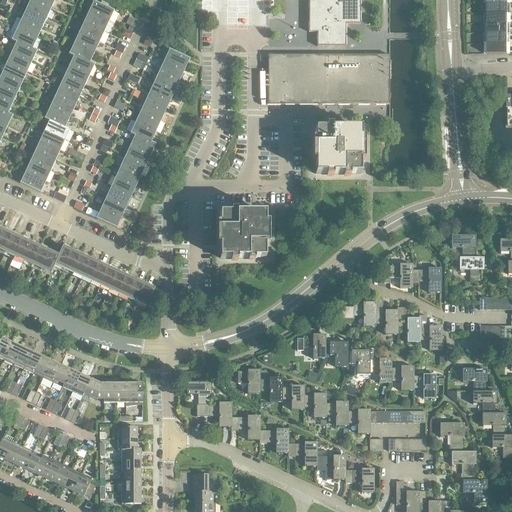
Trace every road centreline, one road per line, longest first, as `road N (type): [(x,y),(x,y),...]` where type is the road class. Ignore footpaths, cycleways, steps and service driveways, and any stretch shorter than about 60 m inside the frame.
road 1 (residential): [(57,224),(143,19)]
road 2 (residential): [(349,511),(227,454),(168,442)]
road 3 (residential): [(165,348),(166,274),(57,224)]
road 4 (residential): [(331,263),(375,293),(437,314),(509,318)]
road 5 (tertiary): [(165,348),(232,334),(331,263)]
road 6 (tertiary): [(165,348),(119,344),(0,293)]
road 7 (tertiary): [(331,263),(401,215),(461,199)]
road 8 (tertiary): [(461,199),(451,68)]
